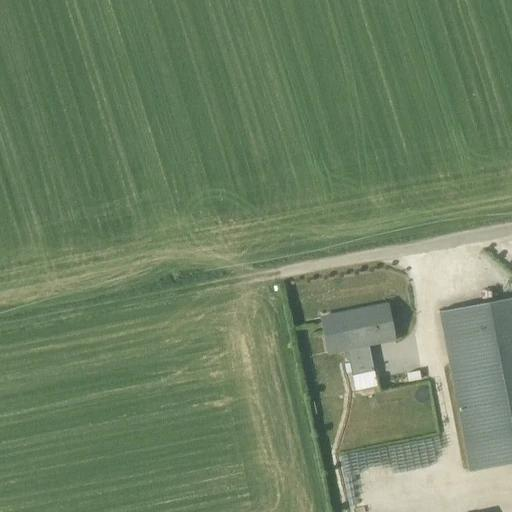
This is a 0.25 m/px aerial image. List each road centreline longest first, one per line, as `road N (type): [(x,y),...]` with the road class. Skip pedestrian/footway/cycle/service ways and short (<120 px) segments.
road 1 (track): [(0,330),(287,271)]
road 2 (unclassified): [(287,271),(511,230)]
